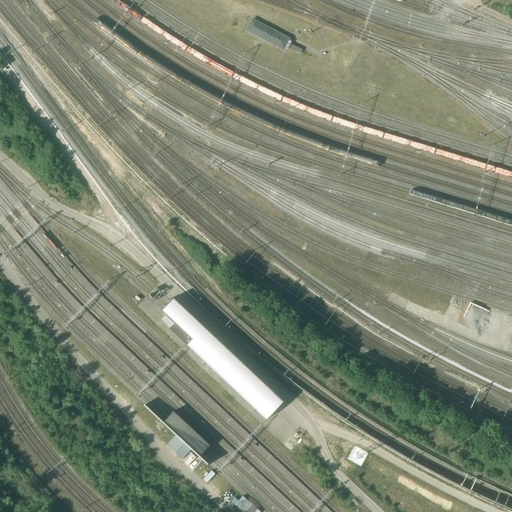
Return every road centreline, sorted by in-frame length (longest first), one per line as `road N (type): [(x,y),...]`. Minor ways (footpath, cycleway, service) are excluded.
road 1 (track): [(511,490),(407,437),(281,350),(215,289),(123,182)]
road 2 (track): [(312,421),(495,511)]
